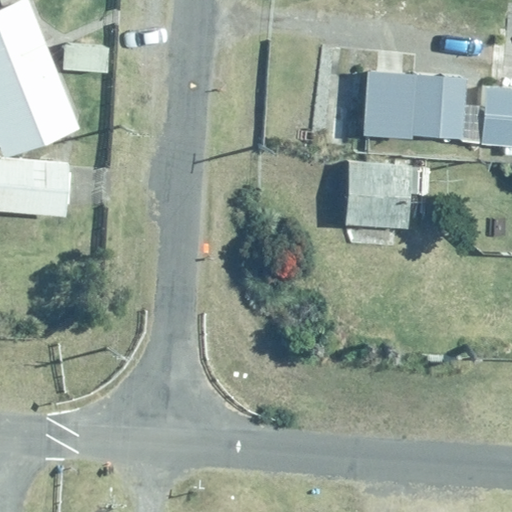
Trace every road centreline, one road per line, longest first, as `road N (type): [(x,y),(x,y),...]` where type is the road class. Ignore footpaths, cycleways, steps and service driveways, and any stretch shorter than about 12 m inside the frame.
road 1 (residential): [(195,0),(167,440)]
road 2 (residential): [(167,440),(511,463)]
road 3 (residential): [(0,430),(167,440)]
